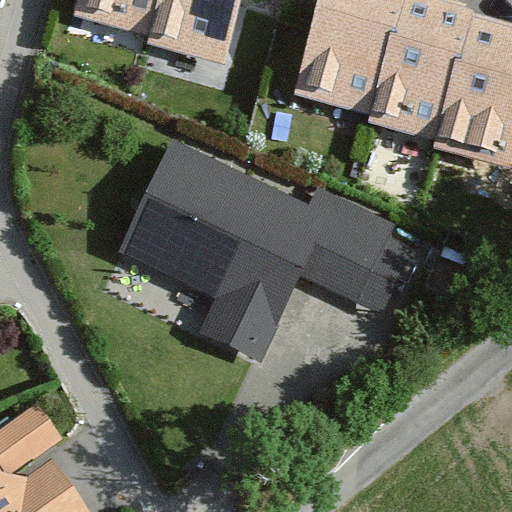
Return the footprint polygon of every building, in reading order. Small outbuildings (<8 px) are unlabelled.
[(86,0),(80,21),(150,41),(161,0),(86,0)] [(224,70),(242,0),(161,0),(150,41),(149,51),(224,70)] [(405,3),(395,0),(326,0),(298,100),(371,121),(403,8),(405,3)] [(473,27),(403,8),(371,121),(369,129),(440,149),(471,35),(473,27)] [(511,176),(511,46),(471,35),(440,149),(438,158),(511,178),(511,176)] [(177,159),(129,263),(221,304),(206,336),(260,361),(297,277),(382,315),(406,262),(383,252),(391,233),(319,201),(311,219),(177,159)] [(36,417),(0,444),(0,485),(1,487),(57,446),(36,417)] [(0,485),(0,511),(72,511),(50,480),(14,506),(1,487),(0,485)]
